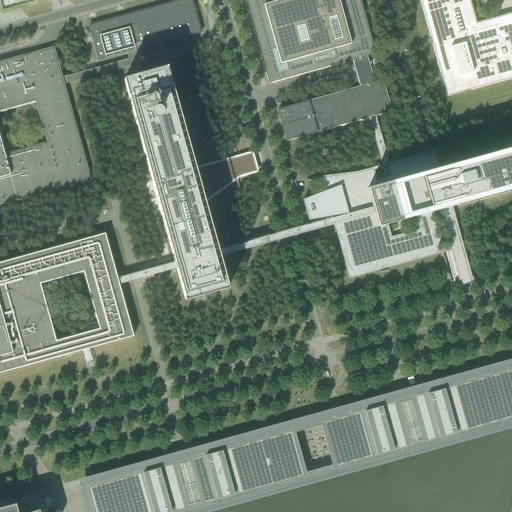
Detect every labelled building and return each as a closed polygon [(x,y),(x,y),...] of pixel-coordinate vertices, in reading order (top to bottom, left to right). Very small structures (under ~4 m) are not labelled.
[(0,0),(0,4),(2,12),(19,7),(35,3),(45,0),(0,0)] [(181,0),(89,26),(98,61),(128,53),(135,51),(201,32),(191,0),(181,0)] [(352,60),(366,56),(374,53),(359,0),(247,0),(270,82),(345,61),(352,60)] [(511,0),(420,0),(447,95),(511,77),(511,0)] [(53,48),(0,63),(0,204),(90,179),(63,84),(62,78),(53,48)] [(63,84),(66,83),(131,65),(131,66),(139,63),(137,58),(135,51),(128,53),(130,60),(92,70),(87,71),(62,78),(63,84)] [(352,60),(354,66),(353,66),(353,67),(352,67),(352,68),(352,69),(353,69),(354,70),(355,70),(360,88),(374,84),(366,56),(352,60)] [(199,186),(259,170),(257,165),(258,165),(258,164),(259,164),(259,163),(260,163),(260,162),(260,161),(259,160),(259,159),(258,159),(257,159),(256,159),(254,154),(195,170),(166,68),(142,75),(139,63),(131,66),(134,77),(124,80),(174,261),(176,268),(185,301),(228,289),(219,256),(217,250),(199,186)] [(278,110),(286,140),(316,132),(316,131),(317,131),(317,132),(371,117),(376,115),(391,111),(388,101),(388,100),(386,96),(386,95),(383,85),(382,81),(381,82),(378,83),(374,84),(360,88),(353,90),(309,102),(309,103),(308,103),(308,102),(302,104),(278,110)] [(511,149),(436,171),(377,188),(372,171),(357,175),(323,179),(327,191),(303,200),(308,221),(309,221),(309,220),(333,216),(350,277),(442,251),(431,211),(511,188),(511,149)] [(255,246),(372,213),(371,207),(257,239),(217,250),(219,256),(255,246)] [(0,373),(133,336),(119,284),(117,277),(105,234),(0,262),(0,373)] [(117,277),(119,284),(176,268),(174,261),(117,277)] [(414,398),(426,441),(511,417),(511,370),(494,375),(414,398)] [(324,423),(336,466),(407,446),(395,403),(324,423)] [(240,445),(240,446),(192,459),(204,503),(252,489),(252,490),(253,491),(254,491),(255,491),(256,491),(256,490),(257,489),(257,488),(303,475),(291,432),(245,445),(244,444),(244,443),(243,443),(242,443),(241,443),(240,444),(240,445)] [(88,488),(94,511),(170,511),(185,508),(182,497),(173,465),(88,488)]
